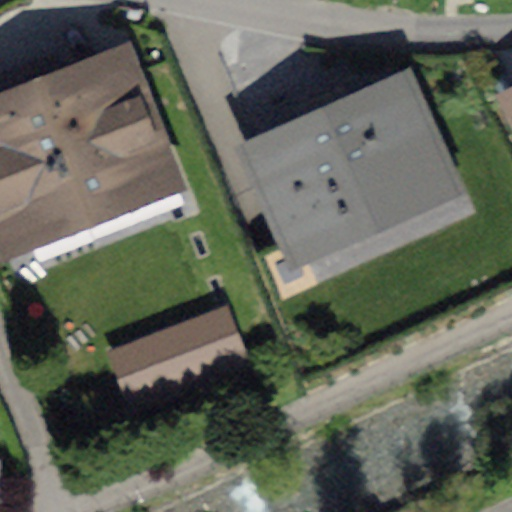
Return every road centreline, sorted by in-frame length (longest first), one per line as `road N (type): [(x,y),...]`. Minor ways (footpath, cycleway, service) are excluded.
road 1 (residential): [(203,0),(389,29)]
road 2 (residential): [(511,30),(389,29)]
